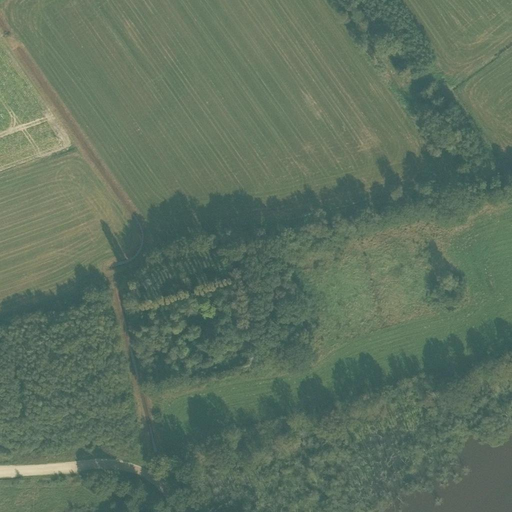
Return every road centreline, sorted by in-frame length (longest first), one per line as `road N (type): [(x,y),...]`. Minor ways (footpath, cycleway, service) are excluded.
road 1 (track): [(339,0),(453,167),(442,192),(108,278)]
road 2 (track): [(150,473),(108,278)]
road 3 (track): [(0,470),(150,473)]
